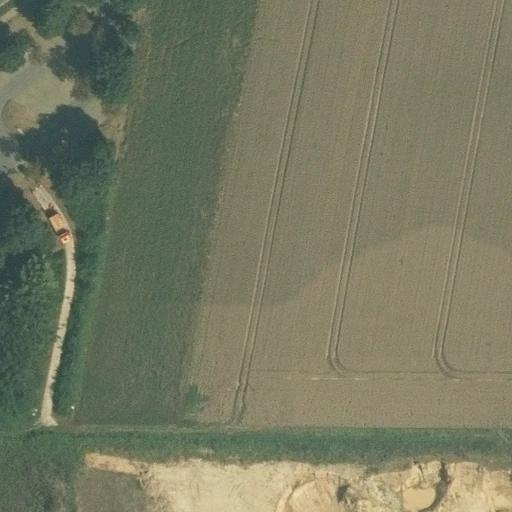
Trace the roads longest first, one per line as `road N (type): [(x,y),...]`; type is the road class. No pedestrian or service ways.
road 1 (track): [(0,430),(511,450)]
road 2 (track): [(40,431),(72,266),(53,212),(15,157)]
